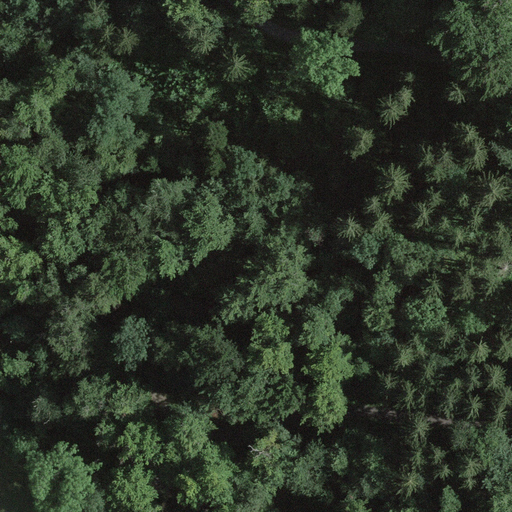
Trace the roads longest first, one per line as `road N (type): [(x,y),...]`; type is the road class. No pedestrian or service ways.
road 1 (track): [(188,462),(163,399),(104,303),(0,176)]
road 2 (track): [(511,432),(341,410),(237,434),(188,462)]
road 3 (track): [(230,0),(281,36),(425,53),(465,69),(511,112)]
